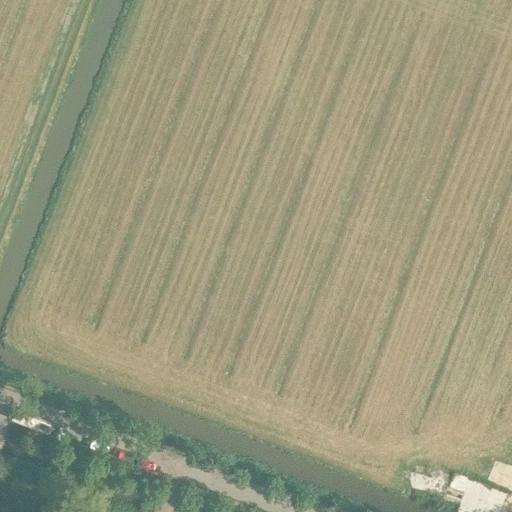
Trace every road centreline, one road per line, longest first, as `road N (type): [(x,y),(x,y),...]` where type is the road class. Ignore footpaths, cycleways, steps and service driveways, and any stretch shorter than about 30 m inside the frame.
road 1 (track): [(510,511),(511,33),(415,0)]
road 2 (tertiary): [(291,511),(0,402)]
road 3 (track): [(66,0),(0,182)]
